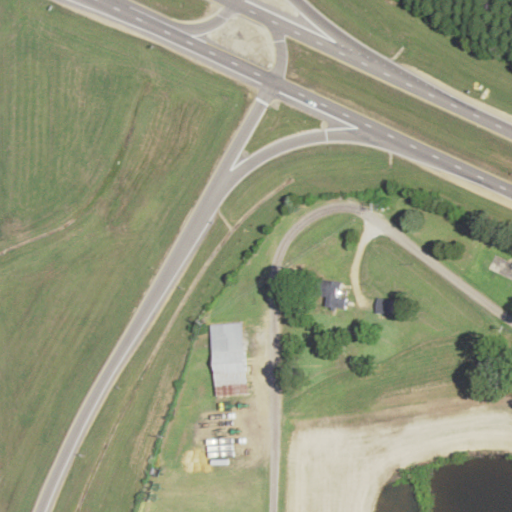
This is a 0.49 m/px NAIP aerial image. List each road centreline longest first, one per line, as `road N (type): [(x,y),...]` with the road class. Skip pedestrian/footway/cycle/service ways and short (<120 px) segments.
road 1 (residential): [(511,321),(350,206),(316,213),(288,235),(273,264),(270,511)]
road 2 (trunk): [(169,32),(511,192)]
road 3 (trunk): [(36,511),(75,420),(193,230)]
road 4 (trunk): [(193,230),(269,153),(328,135),(399,141)]
road 5 (trunk): [(193,230),(280,63),(265,18)]
road 6 (trunk): [(375,68),(227,0)]
road 7 (trunk): [(511,131),(375,68)]
